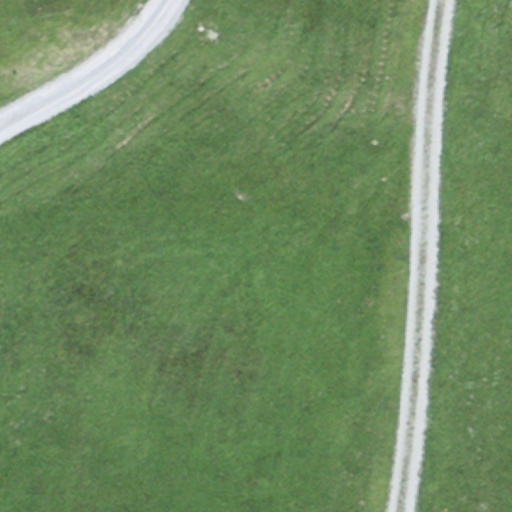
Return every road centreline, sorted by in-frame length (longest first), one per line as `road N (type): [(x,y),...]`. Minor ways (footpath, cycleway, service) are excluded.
road 1 (track): [(454,0),(421,218),(402,511)]
road 2 (track): [(169,0),(101,68),(0,127)]
